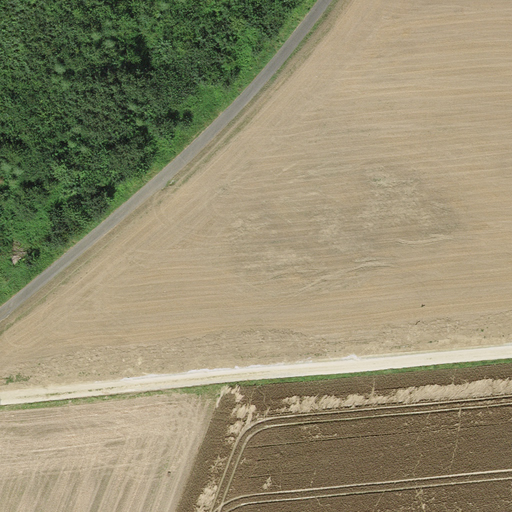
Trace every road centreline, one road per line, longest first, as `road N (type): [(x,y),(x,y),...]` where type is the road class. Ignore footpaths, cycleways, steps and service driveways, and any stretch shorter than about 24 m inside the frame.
road 1 (track): [(511,348),(0,400)]
road 2 (track): [(335,0),(190,160),(0,310)]
road 3 (track): [(193,511),(242,373)]
